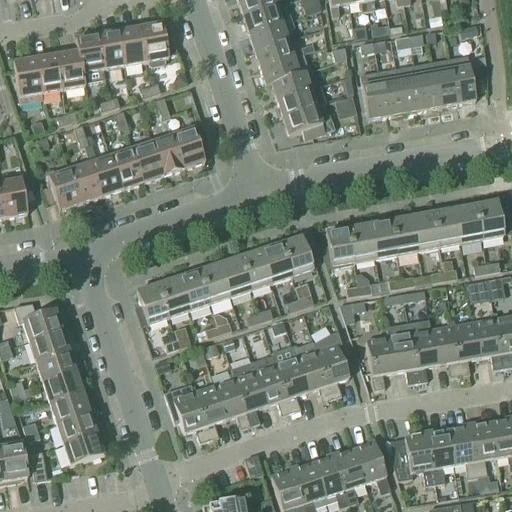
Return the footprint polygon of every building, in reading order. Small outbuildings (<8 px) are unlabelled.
[(242,23),(275,11),(272,2),(275,0),(252,0),(236,5),(242,23)] [(337,11),(347,9),(345,0),(326,0),(331,23),(337,22),(337,11)] [(360,18),(367,17),(363,0),(345,0),(347,9),(357,8),(360,18)] [(372,5),(383,3),(381,0),(363,0),(367,17),(373,15),(372,5)] [(395,12),(402,10),(400,0),(381,0),(383,3),(393,2),(395,12)] [(408,0),(400,0),(402,10),(409,9),(408,0)] [(247,40),(291,25),(289,19),(278,21),(275,11),(242,23),(247,40)] [(253,57),(286,46),(283,36),(293,31),(291,25),(247,40),(253,57)] [(160,29),(138,32),(143,68),(147,67),(147,71),(150,73),(162,71),(164,68),(163,65),(166,64),(166,62),(176,60),(166,31),(161,32),(160,29)] [(389,40),(401,38),(400,31),(388,33),(389,40)] [(474,31),(457,34),(459,43),(476,40),(474,31)] [(138,32),(117,36),(122,72),(143,68),(138,32)] [(377,42),(389,40),(388,33),(376,36),(377,42)] [(117,36),(96,40),(102,75),(122,72),(117,36)] [(435,47),(433,38),(424,39),(426,49),(435,47)] [(96,40),(73,44),(75,57),(76,57),(80,79),(81,79),(82,89),(103,85),(102,75),(96,40)] [(409,54),(422,51),(420,40),(407,42),(409,54)] [(394,57),(409,54),(407,42),(392,45),(394,57)] [(259,74),(302,59),(300,53),(290,55),(286,46),(253,57),(259,74)] [(384,47),(371,49),(373,59),(374,64),(387,61),(385,46),(384,47)] [(359,62),(373,59),(371,49),(357,51),(359,62)] [(311,50),(300,53),(302,59),(302,60),(303,60),(313,57),(311,50)] [(334,68),(345,65),(343,53),(330,56),(334,68)] [(75,57),(54,60),(60,96),(83,92),(82,89),(81,79),(80,79),(76,57),(75,57)] [(304,65),(302,59),(259,74),(264,92),(270,90),(270,89),(303,78),(308,76),(304,65)] [(54,60),(34,64),(40,99),(60,96),(54,60)] [(447,65),(456,110),(474,106),(466,61),(447,65)] [(34,64),(11,68),(17,103),(18,110),(41,106),(40,99),(34,64)] [(438,113),(456,110),(447,65),(430,68),(438,113)] [(420,116),(438,113),(430,68),(418,70),(412,71),(420,116)] [(403,119),(420,116),(412,71),(394,74),(403,119)] [(385,123),(403,119),(394,74),(377,78),(385,123)] [(276,106),(319,92),(317,86),(306,88),(303,78),(270,89),(270,90),(276,106)] [(366,126),(385,123),(377,78),(358,81),(366,126)] [(150,101),(159,98),(156,89),(147,92),(150,101)] [(141,105),(150,101),(147,92),(138,95),(141,105)] [(324,109),(321,98),(319,92),(276,106),(281,123),(315,112),(314,112),(324,109)] [(109,115),(118,112),(115,103),(106,106),(109,115)] [(158,117),(166,114),(162,104),(154,106),(158,117)] [(100,118),(109,115),(106,106),(97,109),(100,118)] [(315,112),(281,123),(287,141),(299,137),(303,146),(324,139),(324,138),(333,135),(328,120),(318,122),(315,112)] [(161,127),(169,124),(166,114),(158,117),(161,127)] [(67,129),(76,126),(73,117),(64,120),(67,129)] [(116,130),(124,127),(121,117),(113,120),(116,130)] [(58,133),(67,129),(64,120),(55,123),(58,133)] [(120,140),(128,137),(124,127),(116,130),(120,140)] [(33,141),(43,137),(39,128),(30,131),(33,141)] [(182,175),(203,168),(190,130),(169,137),(182,175)] [(75,144),(83,141),(80,131),(72,133),(75,144)] [(161,182),(182,175),(169,137),(148,144),(161,182)] [(79,154),(87,151),(83,141),(75,144),(79,154)] [(38,155),(48,152),(45,143),(35,146),(38,155)] [(141,189),(161,182),(148,144),(128,151),(141,189)] [(120,196),(141,189),(128,151),(107,157),(120,196)] [(100,202),(120,196),(107,157),(87,164),(100,202)] [(79,209),(100,202),(87,164),(67,171),(79,209)] [(58,217),(79,209),(67,171),(45,178),(58,217)] [(0,206),(3,224),(25,220),(19,180),(0,183),(0,206)] [(480,246),(502,242),(496,207),(474,211),(480,246)] [(459,250),(480,246),(474,211),(453,215),(459,250)] [(437,254),(459,250),(453,215),(431,218),(437,254)] [(416,258),(437,254),(431,218),(410,222),(416,258)] [(395,261),(416,258),(410,222),(389,226),(395,261)] [(374,265),(395,261),(389,226),(368,230),(374,265)] [(352,269),(374,265),(368,230),(346,234),(352,269)] [(330,273),(352,269),(346,234),(324,237),(330,273)] [(290,283),(311,276),(300,242),(278,249),(290,283)] [(269,290),(290,283),(278,249),(258,256),(269,290)] [(249,297),(269,290),(258,256),(237,263),(249,297)] [(228,304),(249,297),(237,263),(217,269),(228,304)] [(486,280),(498,277),(497,268),(484,270),(486,280)] [(208,311),(228,304),(217,269),(196,276),(208,311)] [(473,282),(486,280),(484,270),(472,273),(473,282)] [(443,287),(456,285),(454,275),(441,277),(443,287)] [(187,317),(208,311),(196,276),(176,283),(187,317)] [(431,289),(443,287),(441,277),(429,279),(431,289)] [(400,294),(413,292),(412,282),(399,285),(400,294)] [(167,324),(187,317),(176,283),(155,290),(167,324)] [(388,297),(400,294),(399,285),(386,287),(388,297)] [(146,331),(167,324),(155,290),(134,297),(146,331)] [(358,301),(370,299),(369,290),(357,292),(358,301)] [(346,304),(358,301),(357,292),(344,294),(346,304)] [(410,299),(412,306),(424,304),(423,297),(410,299)] [(300,314),(312,310),(309,301),(297,305),(300,314)] [(383,311),(396,309),(394,301),(382,303),(383,311)] [(288,318),(300,314),(297,305),(285,309),(288,318)] [(64,336),(61,326),(56,324),(53,316),(34,322),(30,310),(11,313),(17,329),(21,328),(27,348),(64,336)] [(259,328),(271,324),(268,314),(256,319),(259,328)] [(495,318),(492,319),(501,374),(511,372),(509,358),(511,357),(511,321),(496,324),(495,318)] [(247,332),(259,328),(256,319),(244,322),(247,332)] [(491,376),(501,374),(492,319),(489,319),(490,325),(472,328),(478,364),(489,362),(491,376)] [(435,371),(429,335),(427,325),(406,329),(416,389),(426,387),(423,373),(435,371)] [(478,364),(472,328),(453,331),(453,325),(449,326),(458,381),(468,380),(466,366),(478,364)] [(449,383),(458,381),(449,326),(446,326),(447,332),(429,335),(435,371),(447,369),(449,383)] [(218,341),(230,337),(227,328),(215,332),(218,341)] [(406,390),(416,389),(406,329),(385,332),(387,342),(386,342),(392,378),(404,376),(406,390)] [(206,345),(218,341),(215,332),(203,336),(206,345)] [(64,349),(67,344),(64,336),(27,348),(34,368),(67,357),(64,349)] [(342,368),(346,366),(336,338),(329,340),(312,350),(330,405),(340,402),(336,388),(347,384),(342,368)] [(177,355),(190,351),(186,342),(174,346),(177,355)] [(381,380),(392,378),(386,342),(364,346),(373,396),(383,394),(381,380)] [(0,356),(8,354),(6,346),(0,348),(0,356)] [(165,359),(177,355),(174,346),(162,350),(165,359)] [(330,405),(312,350),(311,347),(295,353),(294,351),(290,352),(294,364),(305,398),(317,394),(321,408),(330,405)] [(0,366),(11,362),(8,354),(0,356),(0,366)] [(75,368),(70,366),(67,357),(34,368),(41,389),(77,376),(75,368)] [(271,365),(270,361),(250,368),(264,411),(275,408),(280,422),(289,418),(271,365)] [(295,402),(305,398),(294,364),(276,369),(274,364),(271,365),(289,418),(299,415),(295,402)] [(253,415),(264,411),(250,368),(229,375),(231,379),(230,379),(248,432),(258,429),(253,415)] [(78,390),(80,385),(77,376),(41,389),(48,409),(81,398),(78,390)] [(239,435),(248,432),(230,379),(228,380),(229,385),(212,391),(223,425),(235,422),(239,435)] [(10,399),(22,395),(20,387),(7,391),(10,399)] [(190,392),(189,390),(162,399),(172,430),(178,428),(182,439),(194,435),(198,449),(207,446),(190,392)] [(212,429),(223,425),(212,391),(194,397),(192,391),(190,392),(207,446),(217,442),(212,429)] [(13,407),(25,404),(22,395),(10,399),(13,407)] [(88,408),(83,406),(81,398),(48,409),(54,430),(91,417),(88,408)] [(5,404),(0,405),(0,414),(0,417),(3,433),(15,431),(10,416),(5,404)] [(92,431),(94,426),(91,417),(54,430),(61,450),(94,439),(92,431)] [(509,477),(511,476),(511,437),(510,425),(489,429),(495,464),(506,462),(509,477)] [(23,440),(36,436),(33,428),(21,432),(23,440)] [(484,466),(495,464),(489,429),(467,432),(476,483),(486,481),(484,466)] [(466,484),(476,483),(467,432),(446,436),(452,471),(463,470),(466,484)] [(26,449),(39,444),(36,436),(23,440),(26,449)] [(441,473),(452,471),(446,436),(424,440),(433,490),(443,488),(441,473)] [(102,449),(97,447),(94,439),(61,450),(68,471),(105,459),(102,449)] [(423,492),(433,490),(424,440),(402,443),(403,445),(388,448),(390,461),(388,461),(396,486),(411,484),(410,478),(421,477),(423,492)] [(0,451),(0,463),(4,490),(14,488),(17,484),(26,483),(20,448),(0,451)] [(379,499),(389,496),(373,448),(353,455),(364,489),(375,485),(379,499)] [(353,493),(364,489),(353,455),(332,462),(348,510),(357,507),(353,493)] [(32,487),(45,485),(40,457),(28,459),(32,487)] [(249,484),(261,480),(255,460),(242,465),(249,484)] [(338,511),(340,511),(348,510),(332,462),(311,469),(325,510),(337,506),(338,511)] [(320,511),(325,510),(311,469),(290,476),(302,511),(320,511)] [(302,511),(290,476),(269,483),(278,511),(302,511)]
